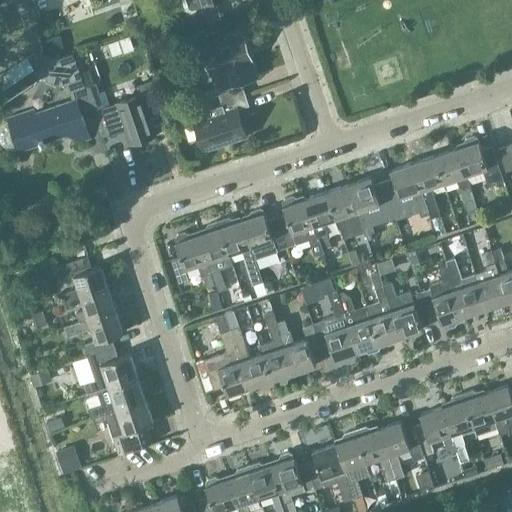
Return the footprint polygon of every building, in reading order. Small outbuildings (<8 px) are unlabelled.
[(188,0),(190,7),(194,8),(204,5),(203,3),(211,0),(188,0)] [(215,0),(211,0),(203,3),(204,5),(210,22),(222,18),(215,0)] [(159,18),(146,23),(150,35),(163,31),(159,18)] [(62,36),(43,41),(46,51),(65,46),(62,36)] [(203,49),(221,103),(246,95),(242,84),(257,79),(242,36),(203,49)] [(36,108),(8,117),(10,122),(7,123),(6,125),(5,126),(3,127),(3,128),(2,130),(1,131),(1,134),(0,135),(0,136),(1,138),(1,140),(2,142),(4,145),(5,146),(7,148),(10,149),(11,149),(13,150),(14,150),(16,150),(17,149),(19,149),(20,150),(35,145),(36,147),(45,144),(45,141),(87,127),(82,113),(93,110),(85,87),(86,87),(74,53),(58,58),(36,52),(0,77),(0,97),(4,102),(41,77),(60,86),(68,83),(74,100),(37,112),(36,108)] [(125,129),(130,143),(155,135),(154,130),(170,125),(154,79),(138,84),(141,92),(116,101),(104,105),(104,106),(101,107),(110,134),(125,129)] [(96,84),(86,87),(85,87),(93,110),(101,107),(104,106),(104,105),(96,84)] [(249,105),(246,95),(221,103),(222,105),(214,107),(212,108),(211,109),(210,110),(209,111),(209,112),(208,114),(208,115),(209,117),(195,121),(204,148),(247,134),(238,108),(249,105)] [(466,174),(484,168),(490,185),(504,180),(492,145),(482,148),(479,139),(478,139),(477,136),(473,135),(465,137),(464,141),(465,144),(457,147),(466,174)] [(511,146),(511,144),(499,148),(507,171),(511,169),(511,146)] [(477,207),(470,185),(466,174),(457,147),(435,154),(444,181),(458,177),(468,209),(477,207)] [(444,181),(435,154),(413,161),(430,212),(432,216),(440,213),(441,213),(442,213),(433,185),(444,181)] [(430,212),(413,161),(391,169),(395,182),(386,185),(393,206),(395,212),(405,208),(401,196),(414,191),(422,214),(430,212)] [(393,206),(386,185),(376,189),(372,175),(349,182),(367,233),(375,230),(371,218),(372,218),(368,206),(380,202),(383,209),(393,206)] [(367,233),(349,182),(328,190),(337,217),(349,213),(353,224),(355,224),(359,235),(367,233)] [(57,189),(17,203),(27,232),(18,235),(24,253),(62,240),(56,224),(68,220),(57,189)] [(337,217),(328,190),(306,197),(323,247),(331,245),(327,234),(329,233),(325,221),(337,217)] [(279,222),(287,246),(309,239),(315,255),(324,252),(323,247),(306,197),(297,200),(296,197),(293,195),(284,198),(283,201),(284,205),(283,205),(288,219),(279,222)] [(504,201),(501,206),(504,211),(510,210),(511,205),(508,201),(504,201)] [(279,222),(269,226),(265,211),(264,212),(263,209),(261,208),(252,211),(250,213),(251,216),(242,219),(256,258),(278,251),(277,249),(287,246),(279,222)] [(440,213),(432,216),(438,235),(447,232),(441,213),(440,213)] [(219,220),(221,226),(230,253),(243,249),(254,281),(263,279),(256,258),(242,219),(234,222),(232,218),(229,217),(219,220)] [(199,233),(216,284),(218,292),(227,289),(220,270),(221,269),(218,257),(230,253),(221,226),(219,220),(208,224),(206,227),(208,231),(203,232),(202,231),(198,232),(199,233)] [(177,241),(181,255),(171,259),(179,282),(190,279),(186,268),(199,264),(203,276),(204,275),(208,287),(216,284),(199,233),(198,232),(194,233),(195,235),(190,236),(189,233),(185,231),(178,234),(176,238),(177,241)] [(425,246),(408,251),(413,266),(429,260),(425,246)] [(500,247),(492,250),(496,262),(504,259),(500,247)] [(356,250),(349,252),(353,265),(360,263),(356,250)] [(475,273),(487,308),(509,300),(496,262),(492,250),(485,252),(489,264),(487,265),(488,268),(475,273)] [(82,296),(109,287),(102,265),(93,268),(89,255),(62,264),(66,277),(75,274),(79,288),(57,295),(59,304),(71,300),(82,296)] [(487,308),(475,273),(462,277),(455,256),(446,259),(448,264),(465,315),(487,308)] [(496,262),(509,300),(511,299),(511,269),(508,271),(504,259),(496,262)] [(422,291),(430,315),(439,312),(443,322),(445,326),(448,327),(455,325),(457,321),(456,318),(465,315),(448,264),(440,267),(444,279),(430,284),(431,287),(422,291)] [(401,336),(385,286),(384,283),(380,271),(372,274),(380,299),(366,304),(380,343),(401,336)] [(401,336),(423,329),(420,318),(430,315),(422,291),(412,294),(411,290),(397,294),(393,281),(384,283),(385,286),(401,336)] [(109,287),(82,296),(87,309),(77,312),(80,320),(116,308),(109,287)] [(358,350),(338,292),(337,289),(329,292),(336,315),(323,319),(323,320),(314,323),(322,347),(330,344),(335,358),(358,350)] [(338,292),(358,350),(366,348),(366,350),(369,352),(379,349),(380,346),(379,343),(380,343),(366,304),(354,308),(350,296),(343,291),(338,292)] [(116,308),(80,320),(66,325),(69,335),(93,327),(97,340),(84,344),(88,355),(115,346),(111,335),(124,331),(116,308)] [(43,310),(33,313),(38,327),(48,323),(43,310)] [(225,313),(216,316),(222,332),(231,329),(225,313)] [(294,372),(277,321),(274,314),(266,316),(274,339),(260,344),(263,352),(272,379),(294,372)] [(322,347),(314,323),(303,326),(307,337),(294,341),(290,329),(289,330),(286,319),(277,321),(294,372),(316,364),(312,350),(322,347)] [(231,329),(250,386),(272,379),(263,352),(251,355),(240,326),(231,329)] [(231,329),(222,332),(228,350),(205,358),(215,388),(225,385),(228,394),(232,397),(241,394),(242,389),(250,386),(231,329)] [(88,355),(96,379),(84,383),(88,393),(97,389),(139,376),(131,352),(118,356),(115,346),(88,355)] [(47,370),(31,375),(35,385),(50,380),(47,370)] [(139,376),(97,389),(102,403),(89,408),(93,417),(105,413),(105,412),(146,398),(139,376)] [(511,393),(509,384),(487,391),(498,426),(501,434),(510,431),(505,415),(511,412),(511,393)] [(498,426),(487,391),(478,394),(476,391),(473,389),(463,392),(474,425),(477,433),(498,426)] [(474,425),(463,392),(452,396),(450,399),(452,402),(443,405),(457,449),(461,459),(469,456),(464,441),(465,441),(461,429),(474,425)] [(154,421),(146,398),(105,412),(105,413),(119,452),(151,441),(145,424),(154,421)] [(415,430),(424,453),(434,450),(431,439),(443,435),(449,452),(457,449),(443,405),(421,412),(425,426),(415,430)] [(62,416),(47,421),(50,431),(65,426),(62,416)] [(414,456),(424,453),(415,430),(407,433),(402,419),(379,426),(397,477),(406,474),(398,450),(411,446),(414,456)] [(397,477),(379,426),(358,434),(367,461),(379,457),(383,469),(384,469),(388,480),(394,478),(397,477)] [(354,497),(363,494),(354,465),(367,461),(358,434),(336,441),(353,492),(354,497)] [(354,497),(353,492),(336,441),(314,448),(317,457),(307,460),(316,487),(316,488),(338,481),(345,500),(354,497)] [(73,445),(57,451),(64,471),(80,466),(73,445)] [(272,462),(288,511),(298,511),(293,494),(316,487),(307,460),(298,463),(295,455),(294,455),(293,452),(289,450),(282,453),(280,457),(280,459),(272,462)] [(501,454),(485,459),(489,469),(504,464),(501,454)] [(249,464),(250,469),(260,497),(272,492),(278,511),(288,511),(272,462),(264,465),(263,462),(260,460),(249,464)] [(260,497),(250,469),(249,464),(238,468),(236,471),(237,474),(228,477),(238,504),(240,511),(246,511),(251,511),(248,501),(260,497)] [(228,477),(222,479),(221,476),(217,474),(208,477),(207,481),(207,484),(210,495),(199,498),(203,511),(216,511),(238,504),(228,477)] [(400,493),(395,478),(394,478),(388,480),(392,495),(400,493)] [(178,493),(155,501),(158,511),(197,511),(194,502),(182,506),(178,493)] [(158,511),(155,501),(132,509),(133,511),(158,511)]
